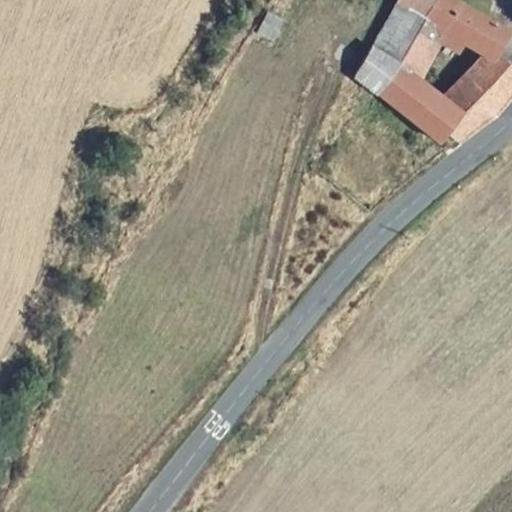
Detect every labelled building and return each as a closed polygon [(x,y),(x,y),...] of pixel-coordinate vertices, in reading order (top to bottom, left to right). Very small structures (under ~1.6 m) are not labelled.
[(430,0),(419,22),(411,33),(428,45),(436,32),(479,54),(487,58),(490,54),(508,29),(452,0),(430,0)] [(393,6),(366,46),(390,62),(411,33),(419,22),(393,6)] [(408,74),(444,100),(479,54),(436,32),(428,45),(408,74)] [(428,45),(411,33),(390,62),(408,74),(428,45)] [(445,126),(456,109),(444,100),(408,74),(390,62),(366,46),(343,77),(435,139),(445,126)] [(485,118),(511,89),(511,65),(490,54),(487,58),(479,54),(444,100),(456,109),(445,126),(458,140),(485,118)]
